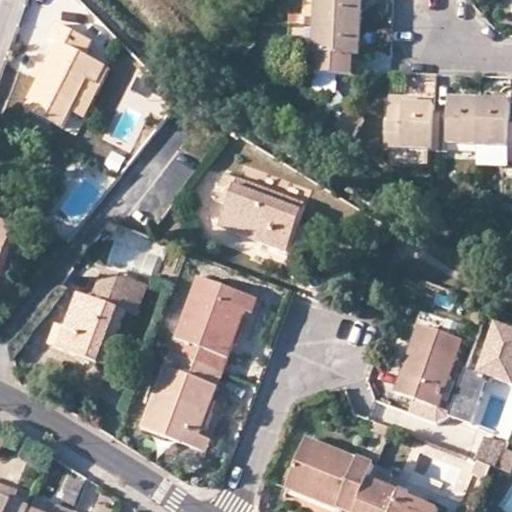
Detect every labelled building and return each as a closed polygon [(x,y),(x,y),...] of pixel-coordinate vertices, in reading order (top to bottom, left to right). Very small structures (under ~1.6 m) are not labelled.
[(317,0),(317,27),(363,28),(363,0),(317,0)] [(87,57),(93,44),(58,26),(50,40),(60,45),(46,71),(40,82),(26,108),(65,129),(89,82),(98,86),(108,68),(87,57)] [(362,58),(363,28),(317,27),(308,27),(307,57),(316,57),(316,78),(355,79),(355,57),(362,58)] [(35,79),(40,82),(46,71),(41,68),(35,79)] [(108,68),(98,86),(89,82),(74,112),(86,118),(111,70),(108,68)] [(406,98),(391,98),(389,151),(435,153),(436,116),(436,107),(405,106),(406,98)] [(451,116),(436,116),(435,153),(435,155),(449,156),(450,146),(481,148),(482,102),(452,100),(451,116)] [(511,103),(482,102),(481,148),(480,161),(511,161),(511,123),(510,123),(511,103)] [(355,139),(366,121),(349,112),(339,129),(355,139)] [(118,175),(124,163),(112,158),(107,169),(118,175)] [(307,206),(224,175),(213,200),(228,206),(220,228),(289,252),(307,206)] [(0,281),(19,231),(0,224),(0,281)] [(108,273),(97,302),(103,304),(107,292),(133,302),(128,314),(139,319),(150,290),(108,273)] [(172,355),(224,375),(247,314),(255,316),(260,302),(200,279),(172,355)] [(68,329),(60,350),(107,369),(128,314),(133,302),(107,292),(103,304),(97,302),(81,296),(68,329)] [(49,346),(60,350),(68,329),(57,325),(49,346)] [(463,344),(423,328),(397,393),(438,409),(463,344)] [(511,392),(511,336),(493,330),(477,375),(466,371),(448,419),(468,427),(484,382),(511,393),(511,392)] [(224,375),(172,355),(144,431),(183,445),(188,433),(201,437),(224,375)] [(208,454),(213,442),(201,437),(188,433),(183,445),(208,454)] [(358,511),(376,469),(307,440),(287,487),(345,511),(358,511)] [(493,470),(496,471),(497,468),(502,458),(506,450),(483,441),(474,462),(479,464),(493,470)] [(502,458),(511,462),(511,452),(506,450),(502,458)] [(509,473),(511,467),(511,462),(502,458),(497,468),(509,473)] [(493,470),(479,464),(474,478),(487,483),(493,470)] [(393,476),(376,469),(358,511),(439,511),(440,511),(387,490),(393,476)] [(0,511),(32,511),(14,505),(19,492),(0,484),(0,511)] [(38,499),(33,511),(55,511),(57,506),(38,499)]
